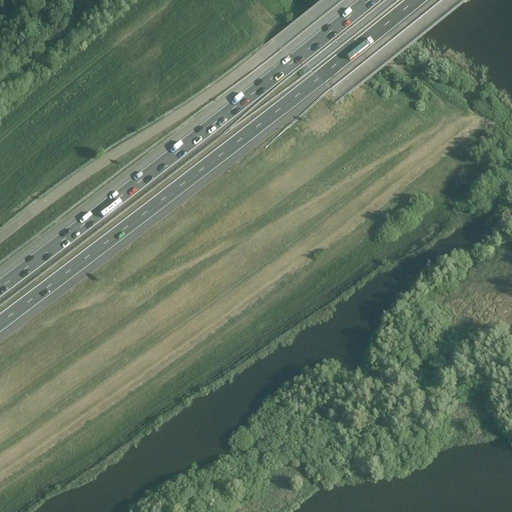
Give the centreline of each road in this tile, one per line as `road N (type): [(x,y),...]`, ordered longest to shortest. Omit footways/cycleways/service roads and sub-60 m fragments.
road 1 (motorway): [(0,325),(416,0)]
road 2 (motorway): [(369,0),(0,286)]
road 3 (unclassified): [(333,0),(0,236)]
